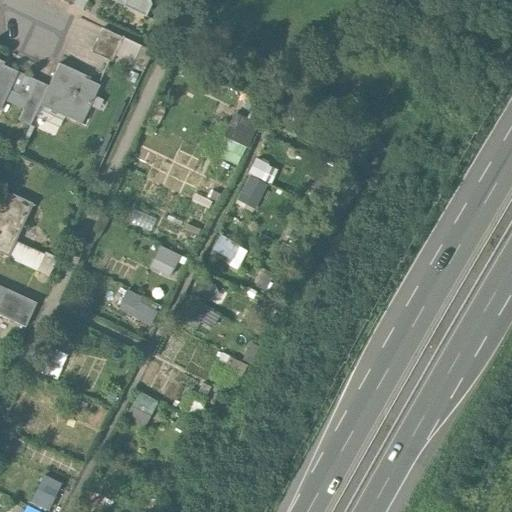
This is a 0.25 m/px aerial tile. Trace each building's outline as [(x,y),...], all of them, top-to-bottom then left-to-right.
[(107,0),(145,17),(150,7),(147,0),(107,0)] [(92,53),(112,62),(116,55),(134,63),(133,64),(144,69),(151,54),(149,51),(102,30),(92,53)] [(5,61),(0,58),(0,111),(1,112),(5,102),(19,72),(3,65),(5,61)] [(60,62),(49,86),(41,105),(83,124),(101,85),(86,78),(87,75),(60,62)] [(49,86),(19,72),(5,102),(23,110),(18,121),(31,127),(41,105),(49,86)] [(238,200),(256,208),(267,185),(276,166),(257,158),(238,200)] [(1,190),(0,193),(0,255),(49,278),(58,259),(46,254),(45,256),(15,243),(33,205),(1,190)] [(157,247),(152,268),(172,273),(177,251),(157,247)] [(37,303),(0,286),(0,315),(26,327),(37,303)] [(184,299),(177,320),(200,327),(206,306),(184,299)] [(60,343),(49,370),(64,376),(74,348),(60,343)] [(44,508),(56,484),(43,477),(31,501),(44,508)]
